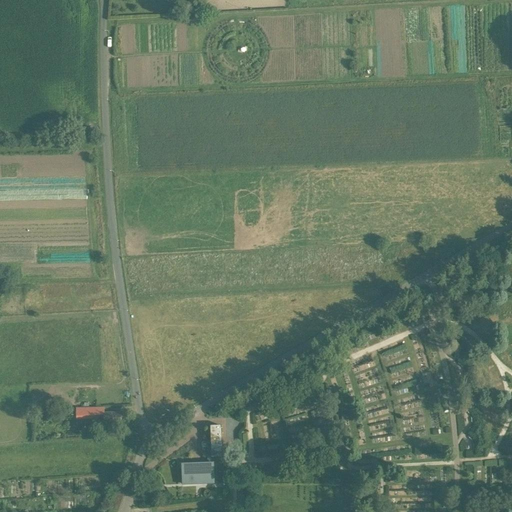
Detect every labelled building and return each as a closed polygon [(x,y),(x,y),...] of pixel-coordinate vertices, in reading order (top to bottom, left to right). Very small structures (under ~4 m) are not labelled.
[(104,408),(86,409),(87,420),(104,419),(104,414),(104,408)] [(86,409),(76,409),(77,420),(87,420),(86,409)] [(120,413),(104,414),(104,419),(104,426),(104,427),(121,426),(120,413)] [(297,429),(296,418),(287,419),(288,430),(297,429)] [(221,426),(210,426),(211,441),(207,441),(208,461),(192,462),(192,465),(183,466),(183,475),(182,475),(181,476),(181,483),(182,484),(183,484),(187,484),(188,483),(189,483),(189,482),(208,481),(208,482),(208,483),(209,483),(213,483),(214,483),(215,482),(215,481),(215,475),(215,474),(214,473),(213,473),(212,473),(212,471),(211,465),(226,465),(227,465),(227,464),(228,464),(228,463),(228,456),(222,456),(221,426)]
